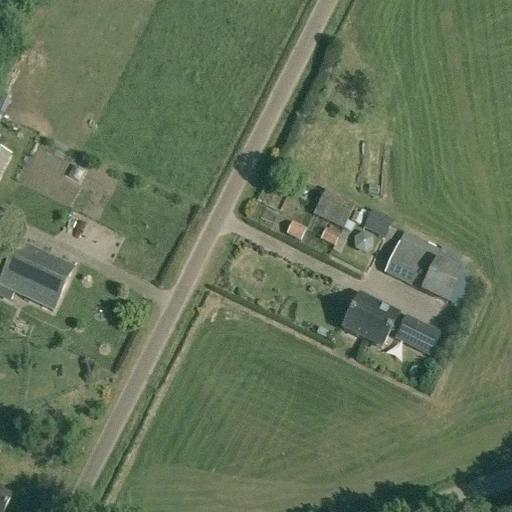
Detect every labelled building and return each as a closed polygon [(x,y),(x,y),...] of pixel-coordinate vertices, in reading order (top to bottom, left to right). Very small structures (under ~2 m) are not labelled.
[(0,179),(11,156),(0,150),(0,179)] [(372,212),(363,231),(384,240),(393,222),(372,212)] [(404,235),(384,276),(421,293),(440,253),(404,235)] [(0,283),(0,287),(53,313),(72,270),(18,245),(0,283)] [(442,250),(421,293),(420,295),(447,308),(469,262),(442,250)] [(366,307),(355,302),(341,331),(357,339),(373,304),(368,302),(366,307)] [(397,316),(373,304),(357,339),(381,350),(397,316)] [(427,330),(405,319),(395,339),(418,350),(427,330)] [(427,330),(418,350),(430,356),(440,336),(427,330)] [(0,511),(4,511),(11,500),(0,494),(2,491),(0,489),(0,511)]
